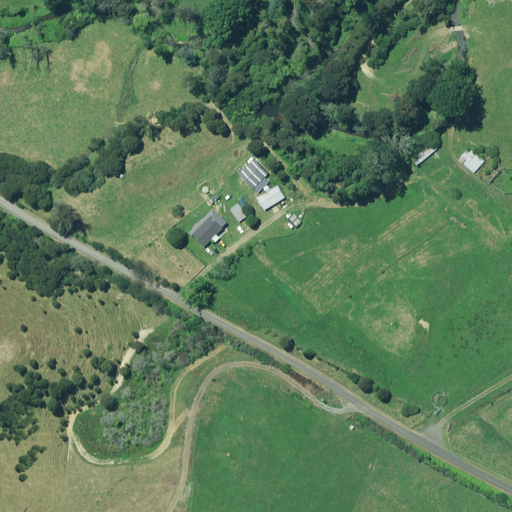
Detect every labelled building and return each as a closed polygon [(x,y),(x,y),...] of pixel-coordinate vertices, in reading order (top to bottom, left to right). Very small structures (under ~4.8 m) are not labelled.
[(412,155),(419,164),(441,147),(434,138),(412,155)] [(486,162),(472,148),(461,160),(476,173),(486,162)] [(288,198),(281,186),(260,198),(267,210),(288,198)] [(250,206),(245,197),(241,200),(246,209),(250,206)] [(249,217),(240,204),(232,209),(241,222),(249,217)] [(226,229),(214,216),(195,235),(207,247),(215,239),(218,242),(222,238),(219,235),(226,229)]
